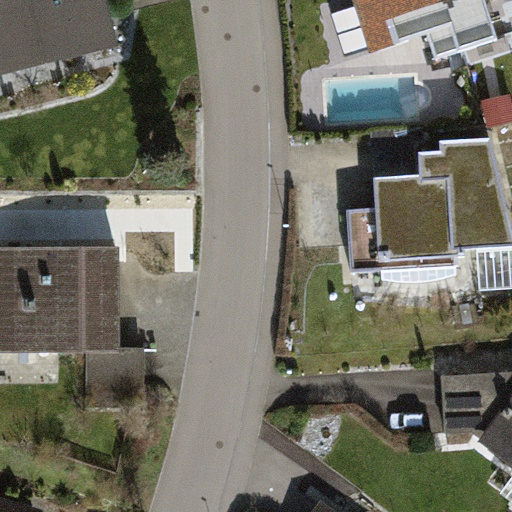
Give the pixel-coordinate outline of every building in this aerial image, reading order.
[(0,0),(0,81),(122,52),(109,0),(0,0)] [(358,0),(360,6),(358,7),(375,58),(433,38),(442,62),(465,54),(467,60),(502,48),(487,4),(496,1),(495,0),(358,0)] [(423,161),(424,179),(390,180),(376,181),(377,210),(348,212),(352,273),(460,267),(460,254),(511,251),(511,231),(490,143),(443,144),(443,160),(423,161)] [(123,252),(0,251),(0,357),(90,358),(122,358),(122,352),(122,293),(123,252)] [(122,358),(90,358),(89,409),(145,410),(146,353),(122,352),(122,358)] [(511,375),(444,381),(449,437),(473,434),(486,444),(511,409),(511,375)] [(511,409),(486,444),(482,447),(511,469),(511,409)] [(339,511),(325,501),(316,511),(339,511)] [(32,511),(0,503),(0,511),(32,511)]
